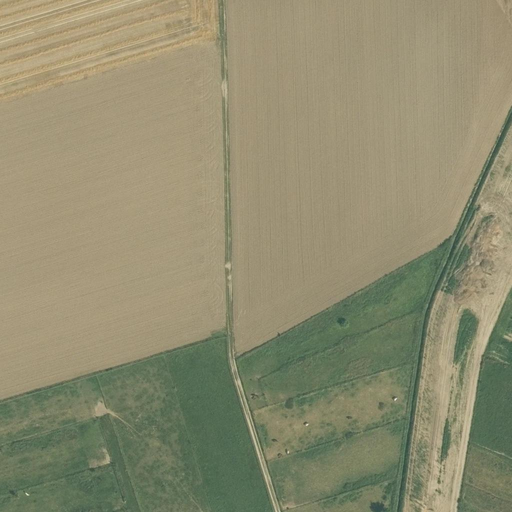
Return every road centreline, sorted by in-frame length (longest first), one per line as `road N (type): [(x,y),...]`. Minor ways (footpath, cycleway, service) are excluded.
road 1 (track): [(222,0),(239,372),(284,511)]
road 2 (track): [(463,511),(482,370),(511,299)]
